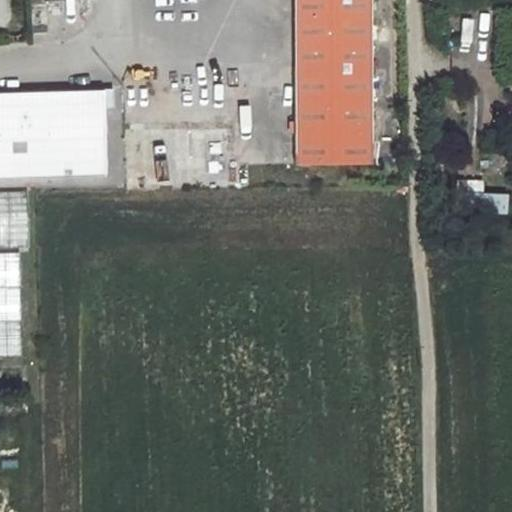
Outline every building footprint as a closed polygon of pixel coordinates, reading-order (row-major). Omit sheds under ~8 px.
[(368,0),(294,0),(295,164),(370,164),(368,0)] [(0,176),(52,176),(52,169),(58,169),(58,176),(103,175),(102,106),(105,106),(105,88),(0,89),(0,176)] [(507,212),(507,193),(477,193),(477,212),(507,212)] [(0,242),(29,242),(28,197),(0,197),(0,242)] [(0,355),(21,355),(20,251),(0,251),(0,355)]
